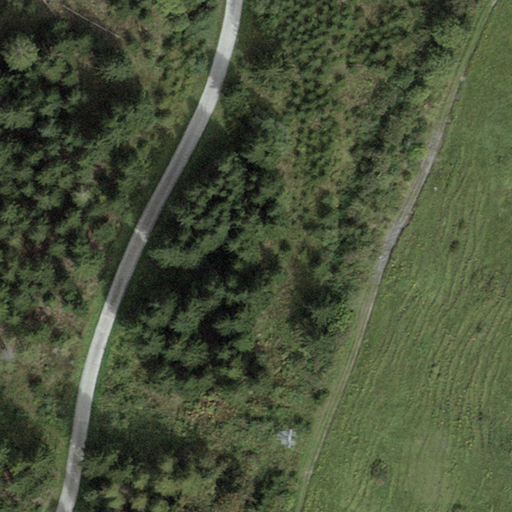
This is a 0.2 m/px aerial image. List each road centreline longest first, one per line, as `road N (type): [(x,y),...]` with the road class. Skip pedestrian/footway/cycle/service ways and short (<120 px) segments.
road 1 (track): [(495,0),(296,511)]
road 2 (track): [(57,511),(86,377),(220,65),(233,0)]
